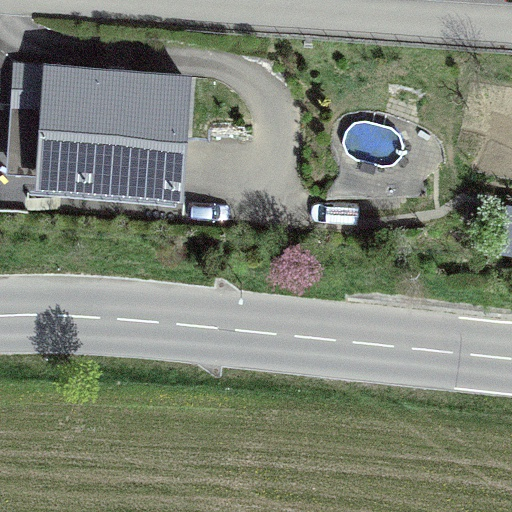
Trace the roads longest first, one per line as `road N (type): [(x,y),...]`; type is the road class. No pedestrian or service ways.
road 1 (primary): [(0,320),(103,320),(511,360)]
road 2 (residential): [(144,0),(511,29)]
